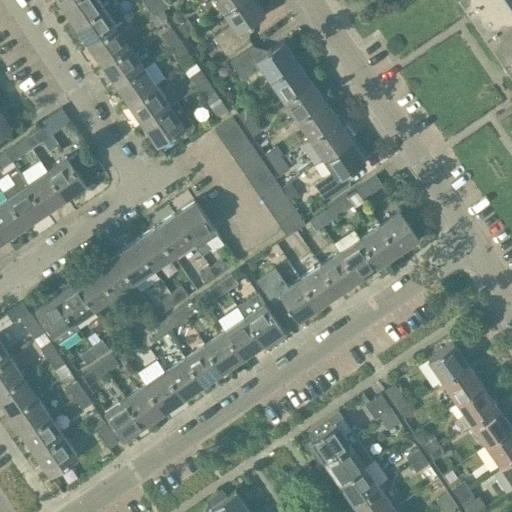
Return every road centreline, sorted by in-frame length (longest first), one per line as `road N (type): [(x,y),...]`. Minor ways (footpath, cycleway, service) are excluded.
road 1 (residential): [(72,511),(470,239)]
road 2 (residential): [(0,284),(126,199),(131,181),(128,164),(15,0)]
road 3 (residential): [(470,239),(311,0)]
